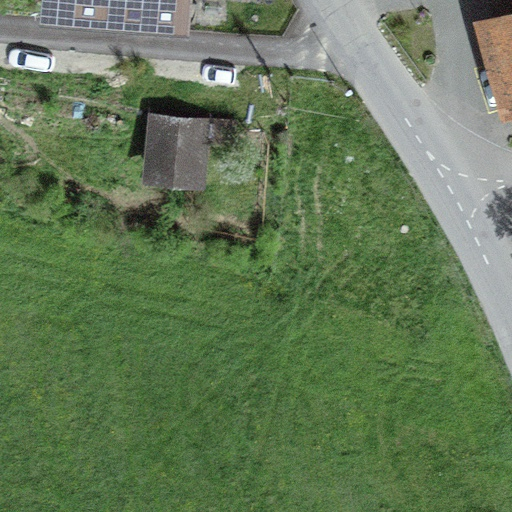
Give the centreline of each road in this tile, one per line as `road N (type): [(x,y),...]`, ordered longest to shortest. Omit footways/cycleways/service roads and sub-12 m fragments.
road 1 (residential): [(362,58),(0,29)]
road 2 (unclassified): [(449,187),(362,58)]
road 3 (unclassified): [(511,307),(449,187)]
